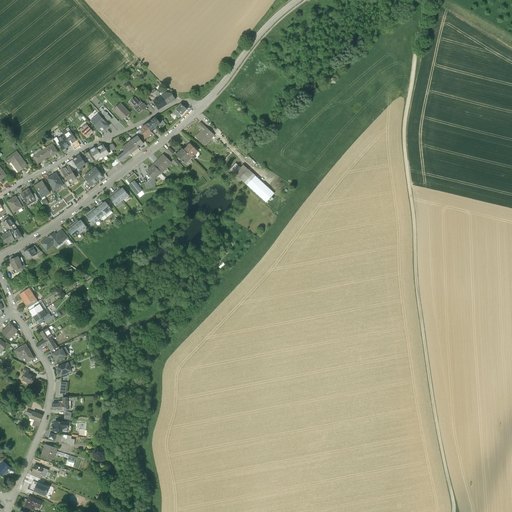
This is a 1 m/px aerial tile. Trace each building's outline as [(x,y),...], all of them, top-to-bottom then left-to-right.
[(158,92),(157,90),(156,91),(154,89),(151,91),(154,96),(156,95),(158,98),(161,96),(158,92)] [(170,94),(169,95),(168,93),(166,93),(161,96),(164,100),(167,105),(175,100),(172,95),(172,96),(171,95),(170,94)] [(141,101),(136,96),(129,103),(134,107),(133,108),(136,110),(139,113),(142,111),(144,109),(146,107),(145,106),(141,101)] [(161,96),(158,98),(153,101),(159,110),(167,105),(164,100),(161,96)] [(129,113),(120,103),(113,109),(123,120),(129,113)] [(181,104),(173,113),(179,118),(187,109),(181,104)] [(108,126),(98,114),(91,121),(98,129),(102,126),(105,130),(108,126)] [(158,121),(155,117),(151,121),(155,127),(156,126),(160,123),(158,121)] [(155,127),(151,121),(146,125),(150,131),(153,129),(154,128),(155,127)] [(205,127),(200,123),(198,126),(202,130),(196,137),(204,145),(211,138),(210,137),(212,134),(205,127)] [(93,132),(87,125),(83,128),(84,129),(81,131),(86,137),(93,132)] [(150,131),(146,125),(141,129),(142,131),(142,132),(144,134),(147,137),(151,133),(151,132),(150,131)] [(77,140),(70,131),(64,135),(70,145),(71,144),(75,141),(76,140),(77,140)] [(70,145),(64,135),(58,139),(60,142),(58,143),(63,149),(63,150),(65,152),(67,151),(65,148),(67,147),(68,148),(71,146),(70,145)] [(139,139),(137,136),(132,140),(137,148),(138,148),(139,148),(140,147),(140,146),(143,144),(139,139)] [(137,148),(132,140),(125,146),(130,153),(137,148)] [(52,144),(42,151),(46,158),(52,154),(53,156),(58,152),(52,144)] [(197,151),(190,144),(189,144),(188,145),(188,146),(184,150),(191,157),(193,155),(193,156),(194,155),(197,151)] [(105,149),(102,145),(97,148),(102,156),(101,156),(102,158),(108,154),(109,154),(105,149)] [(130,153),(125,146),(122,148),(124,151),(117,157),(117,158),(120,162),(131,154),(130,153)] [(102,156),(97,148),(96,147),(90,151),(96,160),(101,156),(102,156)] [(184,150),(182,149),(176,155),(182,161),(182,162),(183,162),(184,164),(191,157),(184,150)] [(20,155),(19,155),(16,151),(5,160),(7,163),(8,164),(8,163),(8,164),(9,163),(8,162),(11,160),(12,161),(11,161),(14,165),(15,165),(20,171),(27,166),(20,155)] [(46,158),(42,151),(33,156),(38,163),(46,158)] [(90,151),(83,155),(85,158),(88,156),(92,162),(96,160),(90,151)] [(171,162),(163,154),(158,159),(166,167),(171,162)] [(78,169),(85,164),(84,162),(80,157),(79,155),(72,160),(78,167),(78,169)] [(250,155),(246,159),(252,164),(256,160),(250,155)] [(166,167),(158,159),(153,165),(161,172),(166,167)] [(75,169),(70,161),(67,163),(69,166),(72,172),(75,170),(75,169)] [(153,164),(150,168),(149,167),(147,170),(148,170),(146,172),(152,178),(154,180),(161,172),(153,165),(153,164)] [(107,165),(102,169),(105,174),(111,169),(107,165)] [(248,180),(243,175),(248,169),(243,165),(233,176),(240,182),(242,180),(247,185),(254,178),(252,176),(248,180)] [(69,166),(61,170),(67,181),(71,179),(72,181),(76,178),(72,172),(69,166)] [(99,179),(103,176),(100,173),(100,172),(99,171),(96,167),(89,172),(86,174),(87,175),(84,177),(86,180),(88,182),(86,184),(89,188),(94,183),(96,182),(97,182),(99,180),(99,179)] [(272,184),(259,172),(255,176),(268,188),(272,184)] [(138,178),(134,173),(126,180),(129,184),(134,180),(138,178)] [(56,174),(52,177),(52,176),(48,178),(55,189),(62,185),(63,185),(60,181),(56,174)] [(268,188),(255,176),(254,178),(247,185),(266,202),(274,193),(268,188)] [(148,182),(144,183),(146,189),(155,187),(154,184),(156,182),(154,180),(152,178),(148,182)] [(71,192),(75,198),(76,199),(89,188),(86,184),(88,182),(86,180),(71,192)] [(137,185),(134,180),(129,184),(129,185),(137,195),(142,190),(137,185)] [(49,193),(42,181),(34,186),(40,196),(43,195),(44,196),(49,193)] [(146,189),(144,183),(140,184),(140,183),(137,185),(142,190),(144,193),(156,190),(155,187),(146,189)] [(129,196),(122,188),(120,189),(116,193),(122,201),(129,196)] [(29,189),(21,194),(28,205),(36,200),(32,195),(29,189)] [(67,204),(75,198),(71,192),(63,198),(67,204)] [(112,196),(110,198),(116,206),(122,201),(116,193),(112,196)] [(24,205),(19,196),(16,197),(22,207),(24,205)] [(16,197),(10,200),(11,201),(8,202),(14,212),(22,207),(16,197)] [(63,198),(48,209),(53,216),(68,206),(67,204),(63,198)] [(111,210),(105,202),(103,203),(99,207),(105,215),(111,210)] [(105,215),(99,207),(96,209),(92,212),(99,220),(105,215)] [(99,220),(92,212),(88,215),(86,217),(92,225),(99,220)] [(14,224),(8,216),(2,220),(4,222),(3,223),(7,228),(8,228),(11,226),(14,224)] [(87,228),(81,220),(79,222),(74,225),(81,233),(87,228)] [(22,237),(18,229),(14,224),(11,226),(13,229),(14,231),(18,238),(19,240),(23,238),(22,237)] [(70,228),(68,230),(74,238),(81,233),(74,225),(70,228)] [(10,231),(8,228),(7,228),(4,230),(5,233),(3,234),(5,237),(3,238),(5,241),(6,240),(8,244),(15,240),(10,231)] [(18,238),(14,231),(13,229),(10,231),(15,240),(18,238)] [(62,231),(58,234),(64,241),(68,238),(62,231)] [(56,236),(54,234),(42,244),(47,250),(54,244),(55,245),(62,240),(64,241),(58,234),(56,236)] [(33,247),(23,253),(25,255),(25,256),(26,258),(27,259),(28,259),(29,259),(32,258),(33,256),(36,254),(33,247)] [(18,257),(10,260),(14,270),(15,270),(22,267),(20,263),(18,259),(18,257)] [(27,285),(18,291),(20,294),(29,288),(27,285)] [(20,294),(19,294),(22,300),(32,294),(29,288),(20,294)] [(32,294),(22,300),(26,306),(36,299),(32,294)] [(36,299),(26,306),(28,308),(38,302),(36,299)] [(30,311),(29,311),(33,317),(43,310),(46,308),(41,300),(38,302),(39,304),(30,311)] [(38,302),(28,308),(30,311),(39,304),(38,302)] [(43,310),(33,317),(36,322),(38,322),(46,316),(43,310)] [(48,318),(44,321),(46,324),(54,319),(52,315),(48,318)] [(10,323),(1,333),(9,340),(17,330),(10,323)] [(47,329),(46,330),(44,327),(41,329),(41,332),(40,333),(44,340),(50,337),(52,336),(47,329)] [(53,342),(50,337),(44,340),(36,345),(39,350),(42,347),(42,348),(44,347),(44,346),(47,344),(52,351),(57,347),(54,343),(55,343),(54,341),(53,342)] [(25,344),(14,351),(18,358),(24,354),(26,358),(24,358),(27,362),(31,360),(34,358),(25,344)] [(52,354),(56,361),(66,356),(66,355),(69,354),(65,347),(62,349),(62,348),(60,349),(52,354)] [(71,362),(57,368),(60,375),(67,373),(71,372),(69,367),(73,366),(71,362)] [(28,373),(26,372),(22,380),(28,383),(28,381),(32,383),(35,376),(28,373)] [(67,398),(63,398),(63,401),(58,402),(58,404),(63,404),(63,410),(67,410),(67,405),(67,401),(67,398)] [(42,415),(28,409),(25,413),(31,416),(30,418),(35,420),(32,426),(37,428),(42,415)] [(68,423),(55,421),(54,426),(53,426),(53,430),(67,432),(68,423)] [(72,436),(62,435),(61,442),(70,444),(74,445),(75,440),(71,439),(72,436)] [(57,448),(46,444),(43,453),(42,452),(41,457),(51,460),(53,454),(55,454),(56,451),(57,448)] [(76,458),(64,454),(63,457),(68,458),(66,465),(73,467),(76,458)] [(10,468),(4,461),(0,465),(0,474),(2,476),(8,470),(10,468)] [(48,470),(34,465),(32,472),(42,476),(46,477),(48,470)] [(45,484),(34,479),(32,483),(33,483),(30,490),(37,493),(40,486),(43,488),(45,484)] [(38,500),(29,496),(24,506),(33,510),(38,500)]
